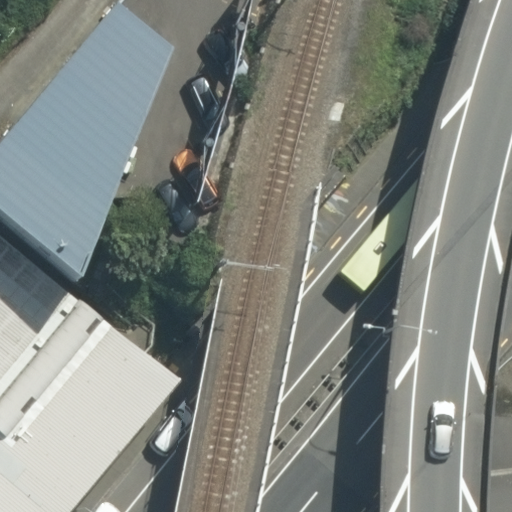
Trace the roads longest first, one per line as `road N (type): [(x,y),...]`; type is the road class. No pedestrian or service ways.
road 1 (secondary): [(157,511),(511,85)]
road 2 (primary): [(429,511),(447,288),(511,42)]
road 3 (secondary): [(511,261),(305,511)]
